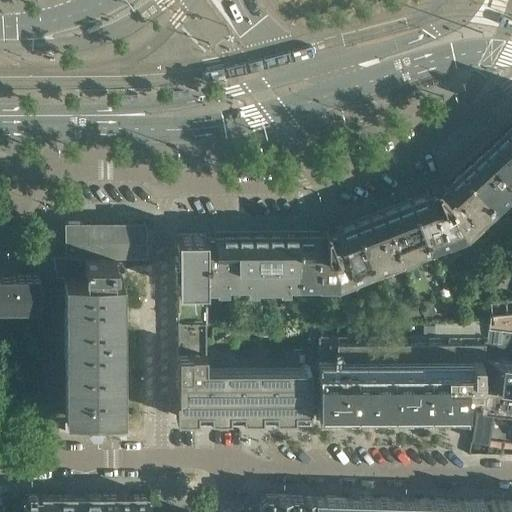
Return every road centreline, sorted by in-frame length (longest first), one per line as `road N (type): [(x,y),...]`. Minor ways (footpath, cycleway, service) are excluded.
road 1 (residential): [(0,234),(16,222),(32,180),(57,163),(199,184),(303,184),(387,155),(451,117)]
road 2 (secondary): [(0,118),(174,105),(314,69)]
road 3 (residential): [(511,471),(225,462)]
road 4 (secondary): [(0,127),(178,130),(278,115)]
road 5 (residential): [(0,459),(225,462)]
road 6 (secondary): [(314,69),(447,27),(485,0)]
road 7 (residential): [(278,115),(314,129),(402,106),(451,117)]
